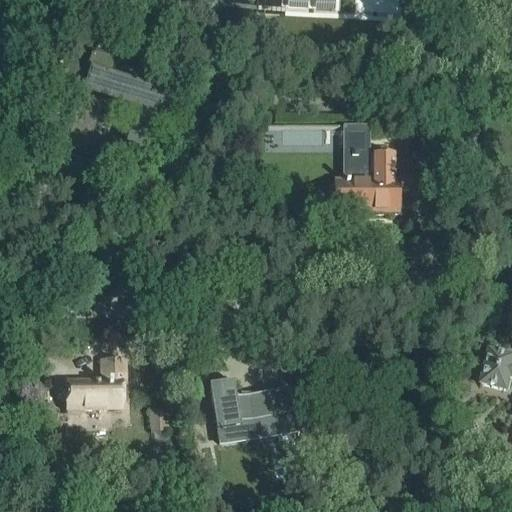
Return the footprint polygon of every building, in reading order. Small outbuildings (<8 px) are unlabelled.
[(80,90),(84,92),(65,152),(61,150),(60,152),(142,178),(141,182),(142,182),(170,97),(90,71),(84,90),(80,89),(80,90)] [(476,96),(481,108),(486,106),(490,114),(506,107),(501,97),(500,98),(496,87),(476,96)] [(359,136),(371,136),(370,120),(359,120),(359,136)] [(462,155),(439,155),(439,167),(463,167),(473,167),(473,141),(462,141),(462,155)] [(333,217),(337,217),(337,223),(360,223),(360,217),(399,217),(399,192),(415,192),(415,179),(393,179),(393,158),(373,158),(373,159),(345,159),(344,185),(333,185),(333,217)] [(507,381),(511,382),(511,366),(511,360),(511,359),(488,353),(480,386),(504,392),(507,381)] [(100,386),(66,387),(66,412),(122,412),(122,387),(126,387),(126,362),(100,363),(100,386)] [(233,385),(209,389),(216,434),(218,446),(271,437),(296,433),(297,438),(298,437),(287,393),(236,402),(233,385)] [(168,434),(167,414),(150,415),(151,435),(168,434)] [(477,453),(463,450),(435,444),(430,463),(473,472),(477,453)] [(198,497),(201,511),(216,509),(213,494),(198,497)] [(359,511),(375,511),(375,495),(359,496),(359,511)]
